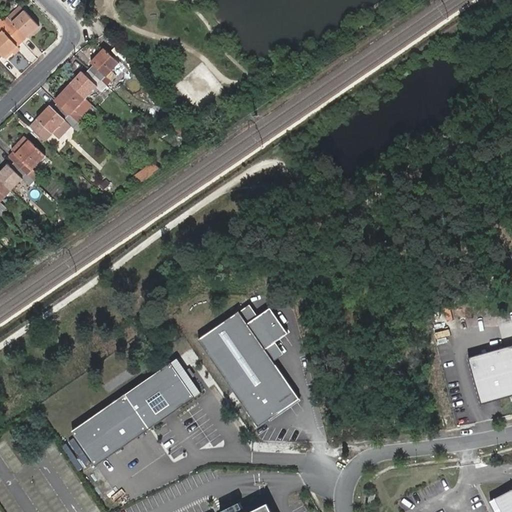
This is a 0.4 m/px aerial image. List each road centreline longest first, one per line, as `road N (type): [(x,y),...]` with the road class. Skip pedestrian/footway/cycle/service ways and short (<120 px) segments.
road 1 (unclassified): [(511,432),(361,457),(347,478),(346,511)]
road 2 (residential): [(0,110),(73,40),(46,0)]
